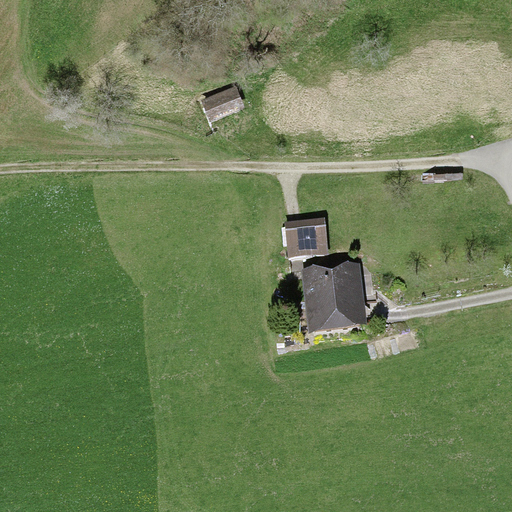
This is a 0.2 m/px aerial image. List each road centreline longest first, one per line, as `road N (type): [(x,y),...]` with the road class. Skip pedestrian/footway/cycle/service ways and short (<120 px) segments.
road 1 (track): [(505,151),(468,160),(234,166)]
road 2 (track): [(0,169),(234,166)]
